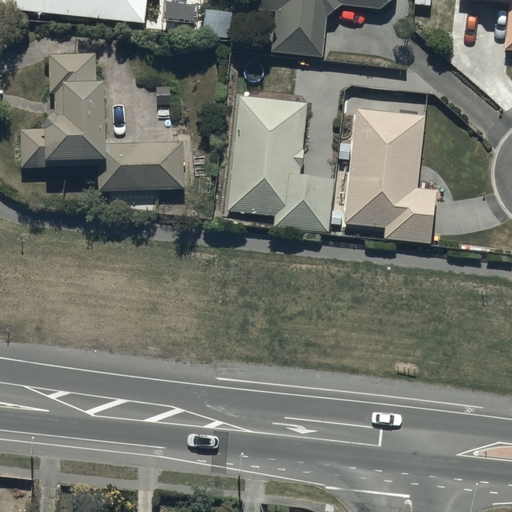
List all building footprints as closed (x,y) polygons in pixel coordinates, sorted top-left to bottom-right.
[(0,0),(0,17),(145,31),(147,0),(0,0)] [(395,0),(254,0),(253,14),(275,17),(271,58),(322,64),(326,25),(340,12),(381,17),(395,5),(395,0)] [(511,0),(459,0),(459,5),(509,9),(504,59),(511,60),(511,0)] [(53,122),(43,137),(20,137),(20,175),(98,175),(98,196),(183,197),(183,151),(103,150),(104,97),(94,96),(94,60),(49,60),(49,100),(53,100),(53,122)] [(309,110),(239,102),(226,217),(277,222),(275,235),(327,241),(333,187),(301,184),(309,110)] [(426,125),(354,117),(342,232),(384,237),(383,249),(429,254),(435,198),(418,196),(426,125)]
